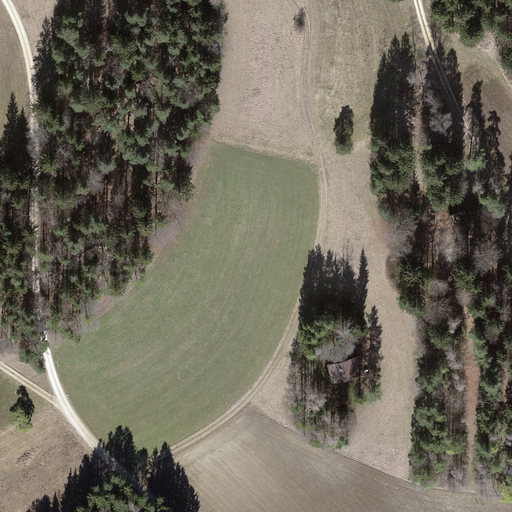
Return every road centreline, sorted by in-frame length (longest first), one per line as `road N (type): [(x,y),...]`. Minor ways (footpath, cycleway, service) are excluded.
road 1 (track): [(131,480),(253,394),(304,300),(325,206),(304,89),(308,26),(298,0)]
road 2 (track): [(7,0),(32,70),(37,291),(66,407)]
road 3 (track): [(511,229),(441,73),(421,0)]
road 4 (track): [(66,407),(165,511)]
